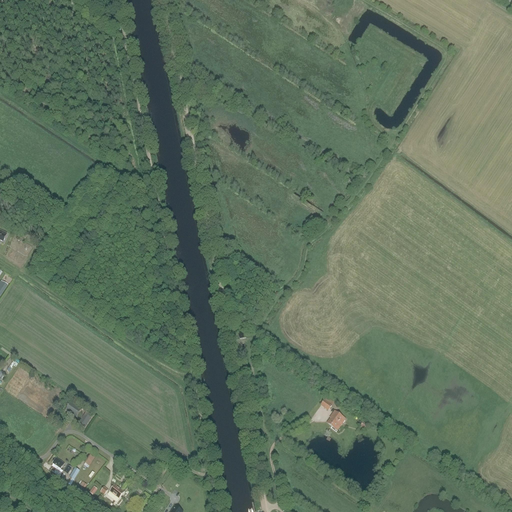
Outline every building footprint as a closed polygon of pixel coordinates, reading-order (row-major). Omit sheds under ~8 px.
[(334,403),(326,397),(320,406),(328,411),(334,403)] [(71,403),(66,410),(76,418),(79,413),(84,416),(78,425),(85,429),(93,417),(87,413),(86,413),(82,410),(71,403)] [(330,418),(331,418),(327,423),(338,431),(346,420),(335,412),(330,418)] [(86,464),(91,467),(96,457),(91,454),(86,464)] [(56,458),(53,464),(54,465),(53,467),(62,473),(64,471),(61,469),(65,464),(56,458)] [(115,485),(110,492),(120,499),(125,492),(115,485)] [(109,491),(105,488),(101,493),(105,496),(109,491)]
